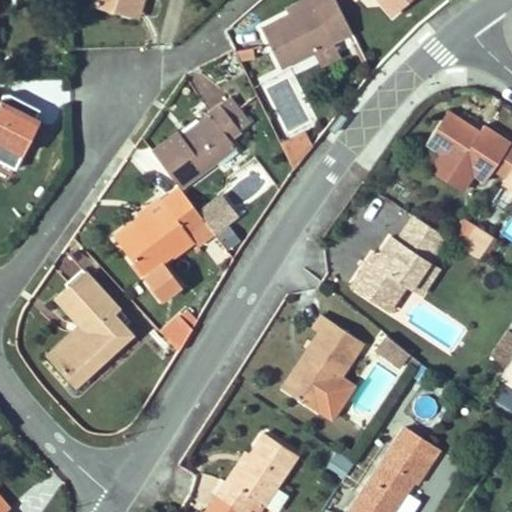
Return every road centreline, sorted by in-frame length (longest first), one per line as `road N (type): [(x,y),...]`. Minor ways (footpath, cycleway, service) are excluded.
road 1 (unclassified): [(452,31),(329,169),(112,503)]
road 2 (residential): [(0,287),(29,259),(120,118),(116,67)]
road 3 (residential): [(112,503),(0,363)]
